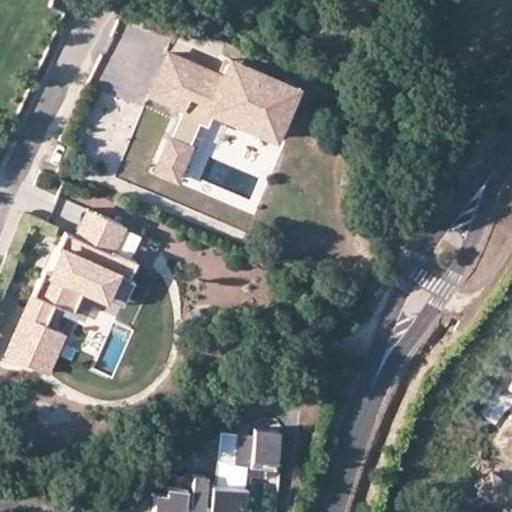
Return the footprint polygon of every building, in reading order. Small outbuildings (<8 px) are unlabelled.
[(182,114),(202,122),(209,125),(215,111),(218,104),(260,122),(257,129),(276,137),(298,87),(243,63),(240,70),(228,65),(224,76),(218,73),(170,53),(152,93),(185,107),(182,114)] [(240,70),(243,63),(226,55),(218,73),(224,76),(228,65),(240,70)] [(260,122),(218,104),(215,111),(257,129),(260,122)] [(171,138),(191,146),(202,122),(182,114),(171,138)] [(171,138),(157,170),(177,178),(191,146),(171,138)] [(89,212),(76,240),(104,252),(116,225),(89,212)] [(136,267),(112,256),(124,228),(116,225),(104,252),(76,240),(66,235),(58,251),(62,253),(51,275),(44,272),(6,358),(45,376),(63,336),(45,328),(55,308),(73,316),(84,292),(104,301),(115,277),(129,283),(136,267)] [(115,277),(104,301),(122,309),(133,286),(115,277)] [(236,432),(235,463),(275,465),(276,446),(277,426),(252,425),(251,433),(236,432)] [(219,463),(235,463),(236,432),(221,431),(219,463)] [(501,506),(511,487),(511,485),(486,470),(474,490),(501,506)] [(205,478),(191,476),(187,507),(182,507),(184,490),(165,487),(164,494),(154,493),(152,511),(242,511),(245,487),(210,483),(210,486),(204,485),(205,478)]
